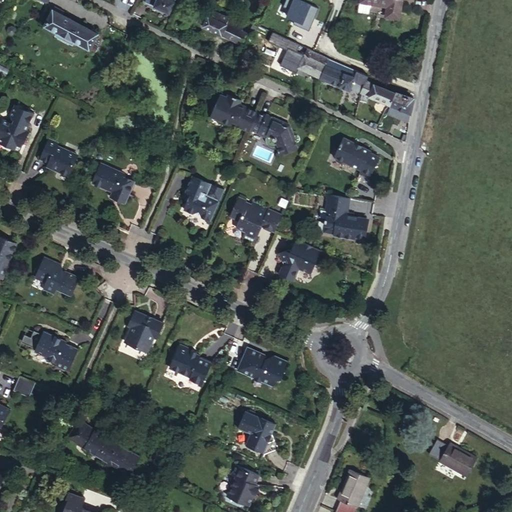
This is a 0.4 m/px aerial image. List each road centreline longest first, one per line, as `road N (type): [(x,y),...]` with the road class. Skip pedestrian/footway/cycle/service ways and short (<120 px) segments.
road 1 (residential): [(411,149),(92,0)]
road 2 (residential): [(322,341),(0,203)]
road 3 (tertiary): [(351,332),(381,285),(411,149)]
road 4 (residential): [(360,363),(511,447)]
road 5 (tertiary): [(411,149),(441,0)]
road 6 (unknown): [(130,259),(79,398)]
road 7 (residential): [(344,373),(297,511)]
